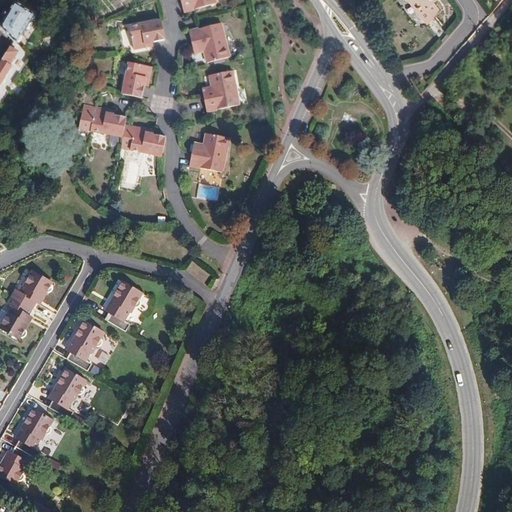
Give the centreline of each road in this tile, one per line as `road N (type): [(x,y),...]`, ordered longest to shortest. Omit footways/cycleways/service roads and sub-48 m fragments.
road 1 (secondary): [(380,236),(426,293),(455,353),(469,422),(464,511)]
road 2 (residential): [(234,264),(196,234),(172,190),(175,43),(167,0)]
road 3 (residential): [(129,511),(234,264)]
road 4 (secondary): [(336,40),(388,109),(392,145)]
